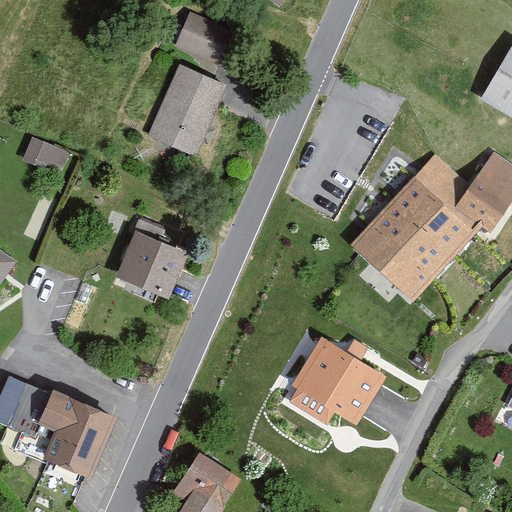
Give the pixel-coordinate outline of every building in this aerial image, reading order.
[(232,29),(191,15),(179,48),(221,62),(232,29)] [(511,53),(486,103),(511,117),(511,53)] [(225,85),(178,65),(149,136),(196,155),(225,85)] [(511,185),(451,131),(347,245),(414,306),(511,198),(511,185)] [(52,151),(23,140),(16,159),(45,170),(52,151)] [(185,248),(133,230),(115,284),(167,302),(185,248)] [(0,294),(22,262),(0,247),(0,294)] [(386,379),(328,344),(302,387),(360,422),(386,379)] [(120,420),(47,393),(37,419),(53,425),(41,456),(100,477),(120,420)] [(222,511),(240,479),(196,455),(172,498),(187,506),(184,511),(222,511)]
